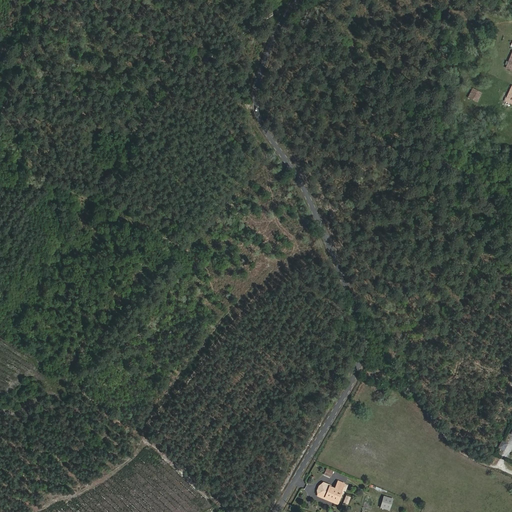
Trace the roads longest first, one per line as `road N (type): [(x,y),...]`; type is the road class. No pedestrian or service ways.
road 1 (residential): [(275,511),(354,380),(369,327),(258,109),(262,60),(296,0)]
road 2 (track): [(0,184),(103,189),(137,129),(176,85),(296,0)]
road 3 (track): [(0,326),(32,353),(86,374),(100,407),(233,511)]
road 4 (track): [(152,0),(258,109)]
